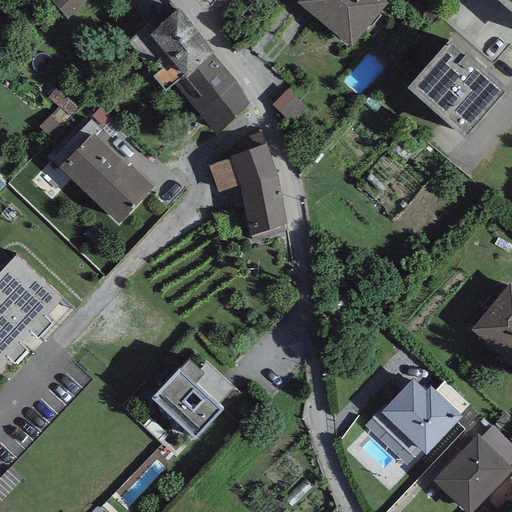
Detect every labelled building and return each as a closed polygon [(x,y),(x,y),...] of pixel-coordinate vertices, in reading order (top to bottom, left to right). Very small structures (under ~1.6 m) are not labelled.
[(51,0),(67,19),(87,0),(51,0)] [(387,5),(381,0),(300,0),(297,4),(350,48),(387,5)] [(511,0),(500,0),(511,10),(511,0)] [(216,55),(179,12),(148,38),(184,81),(216,55)] [(510,93),(451,41),(407,90),(466,142),(510,93)] [(216,55),(184,81),(174,90),(217,138),(250,104),(216,55)] [(129,168),(93,135),(59,169),(119,225),(154,189),(131,166),(129,168)] [(278,178),(265,145),(208,164),(218,192),(240,186),(250,238),(287,226),(278,178)] [(62,302),(16,258),(0,274),(0,365),(6,359),(14,366),(28,353),(20,345),(32,335),(37,342),(52,327),(46,319),(62,302)] [(511,286),(510,285),(471,331),(511,364),(511,286)] [(232,388),(206,364),(198,372),(188,363),(151,402),(194,441),(222,411),(216,405),(232,388)] [(413,379),(381,413),(425,456),(462,418),(431,387),(426,392),(413,379)] [(472,511),(511,472),(511,469),(478,436),(433,482),(463,511),(472,511)]
